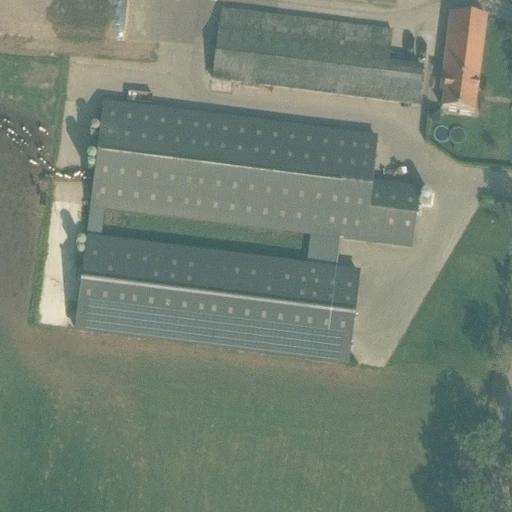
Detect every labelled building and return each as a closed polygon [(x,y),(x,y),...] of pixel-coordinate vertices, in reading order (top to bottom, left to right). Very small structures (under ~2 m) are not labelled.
[(323,0),(394,9),(395,0),(323,0)] [(382,112),(391,34),(220,13),(211,91),(382,112)] [(441,110),(474,114),(486,19),(449,14),(439,93),(443,93),(441,110)] [(90,205),(412,247),(419,191),(370,185),(377,142),(103,106),(90,205)] [(86,238),(74,334),(347,369),(359,272),(336,269),(305,265),(86,238)]
